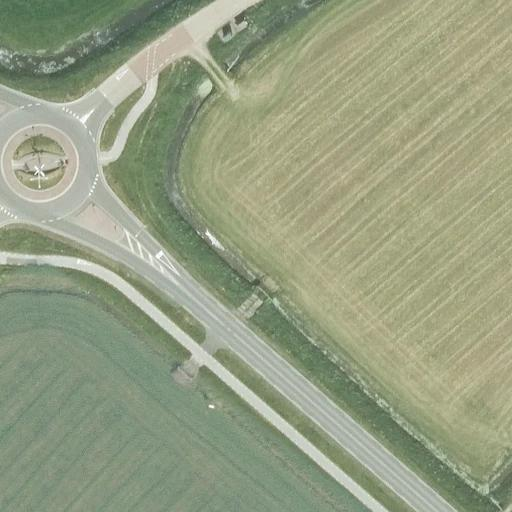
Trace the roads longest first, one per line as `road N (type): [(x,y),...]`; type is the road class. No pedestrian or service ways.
road 1 (primary): [(435,511),(187,293)]
road 2 (tertiary): [(73,130),(149,63),(240,0)]
road 3 (primary): [(44,212),(187,293)]
road 4 (primary): [(187,293),(183,279),(84,180)]
